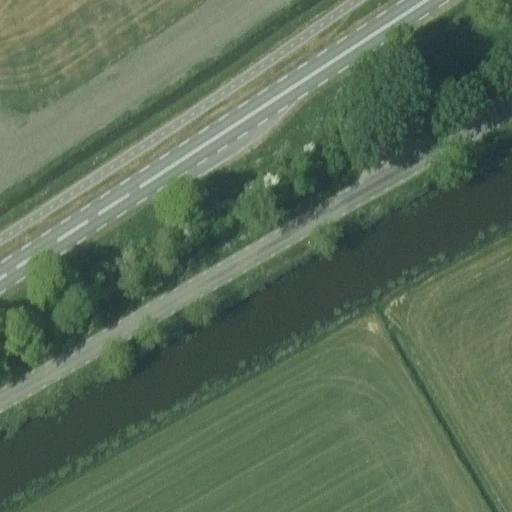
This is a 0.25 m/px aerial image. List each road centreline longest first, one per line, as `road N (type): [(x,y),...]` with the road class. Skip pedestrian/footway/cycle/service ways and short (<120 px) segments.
road 1 (tertiary): [(0,399),(511,104)]
road 2 (primary): [(0,271),(413,0)]
